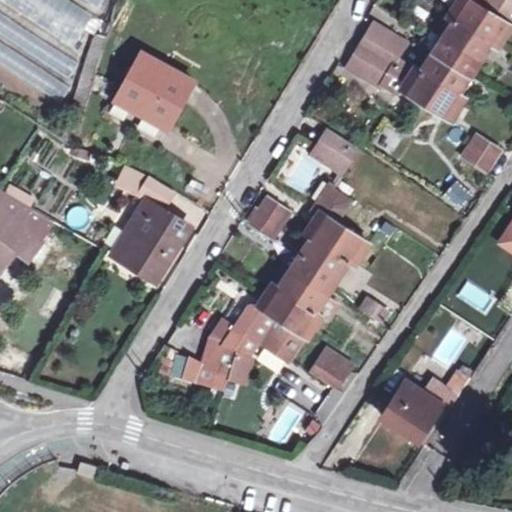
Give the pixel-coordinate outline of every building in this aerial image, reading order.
[(0,0),(0,64),(63,97),(83,58),(79,57),(100,16),(104,18),(113,0),(0,0)] [(397,61),(407,44),(377,25),(376,26),(355,60),(386,79),(452,119),(466,97),(460,94),(493,44),(499,48),(511,28),(511,0),(489,0),(485,9),(471,0),(461,0),(450,17),(456,21),(423,69),(417,65),(413,71),(397,61)] [(377,25),(407,44),(411,38),(380,20),(377,25)] [(198,79),(144,51),(118,99),(172,128),(198,79)] [(386,79),(355,60),(351,66),(383,86),(386,79)] [(332,130),(321,146),(351,167),(362,150),(332,130)] [(502,150),(479,135),(464,158),(487,173),(502,150)] [(346,174),(351,167),(321,146),(316,154),(346,174)] [(143,197),(153,178),(131,170),(122,188),(142,198),(143,197)] [(153,178),(143,197),(148,199),(164,209),(177,191),(153,178)] [(458,210),(472,193),(455,178),(441,196),(458,210)] [(315,238),(303,255),(292,270),(281,286),(275,283),(258,306),(249,308),(225,348),(211,343),(203,368),(198,383),(225,390),(237,352),(253,357),(262,343),(292,361),(324,315),(327,317),(337,302),(329,295),(352,262),(358,265),(372,244),(341,224),(358,198),(334,182),(322,201),(323,212),(308,233),(315,238)] [(0,191),(0,234),(6,226),(18,231),(22,226),(32,210),(1,191),(0,191)] [(272,235),(290,208),(272,196),(254,223),(272,235)] [(148,199),(131,229),(140,234),(126,258),(160,277),(190,224),(164,209),(148,199)] [(6,226),(0,234),(0,271),(4,273),(20,247),(35,256),(45,239),(22,226),(18,231),(6,226)] [(140,234),(131,229),(117,253),(126,258),(140,234)] [(511,231),(503,242),(511,247),(511,231)] [(285,265),(292,270),(303,255),(295,250),(285,265)] [(487,311),(496,297),(467,279),(458,294),(487,311)] [(360,309),(383,324),(389,313),(368,299),(360,309)] [(420,350),(451,369),(472,336),(441,317),(420,350)] [(348,371),(323,354),(312,371),(337,388),(348,371)] [(189,361),(184,379),(198,383),(203,368),(189,361)] [(447,390),(436,382),(427,395),(408,382),(384,419),(425,446),(468,382),(457,374),(447,390)] [(306,413),(290,402),(267,434),(283,445),(306,413)]
